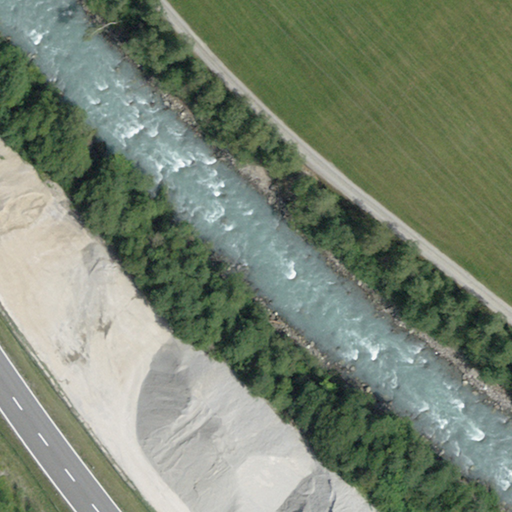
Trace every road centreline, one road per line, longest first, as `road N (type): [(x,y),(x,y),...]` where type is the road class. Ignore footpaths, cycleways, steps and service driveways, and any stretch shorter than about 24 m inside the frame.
road 1 (track): [(182,0),(511,294)]
road 2 (primary): [(107,511),(0,366)]
